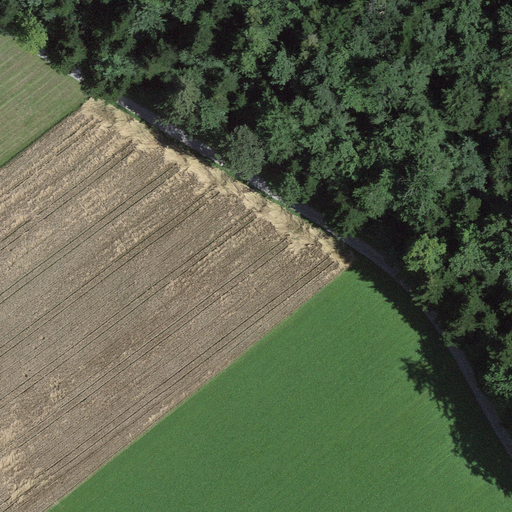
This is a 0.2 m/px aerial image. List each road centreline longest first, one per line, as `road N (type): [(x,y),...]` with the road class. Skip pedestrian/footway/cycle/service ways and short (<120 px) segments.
road 1 (track): [(0,18),(386,288),(511,483)]
road 2 (track): [(496,116),(488,232),(511,251)]
